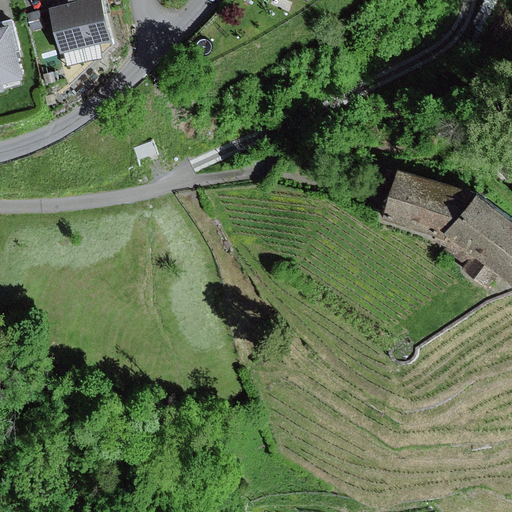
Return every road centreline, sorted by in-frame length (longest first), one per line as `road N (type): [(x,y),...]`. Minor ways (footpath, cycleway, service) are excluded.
road 1 (track): [(473,0),(446,45),(416,66),(238,142),(186,173)]
road 2 (tertiary): [(163,41),(94,107),(51,134),(0,150)]
